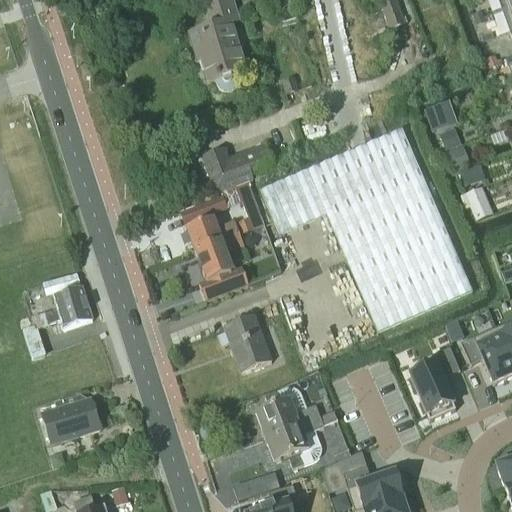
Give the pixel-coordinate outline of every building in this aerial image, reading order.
[(244,74),(229,26),(237,23),(229,0),(207,0),(201,2),(210,30),(189,37),(195,53),(197,52),(207,85),(214,83),(216,85),(221,89),(227,91),(232,90),(234,85),(237,79),(237,76),(244,74)] [(511,9),(511,0),(496,0),(501,13),(511,9)] [(509,34),(511,33),(511,9),(501,13),(509,34)] [(297,94),(293,82),(281,86),(285,98),(297,94)] [(377,337),(472,296),(401,133),(259,194),(279,239),(326,219),(377,337)] [(250,178),(272,170),(264,147),(241,156),(243,160),(229,166),(224,152),(201,161),(215,197),(247,186),(250,178)] [(249,189),(243,192),(250,212),(256,210),(255,206),(249,189)] [(221,214),(218,206),(217,202),(194,211),(199,222),(221,214)] [(259,218),(258,214),(248,218),(250,222),(254,233),(263,229),(259,218)] [(237,240),(232,226),(217,231),(213,221),(186,232),(195,256),(237,240)] [(254,233),(250,222),(236,227),(240,238),(254,233)] [(227,268),(230,267),(226,255),(240,249),(237,240),(195,256),(206,286),(199,289),(205,306),(248,290),(242,273),(230,277),(227,268)] [(511,278),(509,272),(498,276),(503,287),(511,283),(511,278)] [(79,290),(75,278),(75,277),(42,288),(42,289),(46,301),(79,290)] [(53,301),(57,313),(31,322),(33,330),(22,333),(31,362),(44,357),(36,332),(60,324),(63,333),(92,323),(81,292),(53,301)] [(271,365),(254,319),(223,331),(240,376),(271,365)] [(511,324),(495,332),(511,371),(511,324)] [(511,371),(495,332),(460,347),(470,370),(482,365),(492,389),(511,380),(511,371)] [(435,368),(409,379),(429,424),(455,413),(447,395),(452,393),(447,380),(459,374),(449,351),(431,359),(435,368)] [(319,421),(315,410),(306,413),(301,399),(299,396),(296,393),(293,391),(289,391),(285,392),(264,400),(269,411),(255,416),(262,433),(263,433),(266,441),(319,421)] [(56,414),(41,419),(50,449),(99,433),(90,403),(78,407),(76,400),(53,407),(56,414)] [(320,449),(315,435),(323,431),(319,421),(266,441),(269,448),(268,449),(274,466),(287,461),(292,473),(313,465),(316,463),(319,460),(320,457),(321,453),(320,449)] [(50,459),(53,470),(64,467),(60,456),(50,459)] [(511,462),(496,469),(504,492),(511,489),(511,462)] [(233,473),(238,484),(249,479),(244,468),(233,473)] [(366,470),(342,478),(353,511),(361,511),(363,511),(401,498),(394,475),(370,483),(366,470)] [(289,511),(287,505),(296,502),(292,489),(268,497),(272,510),(265,511),(289,511)] [(123,490),(112,493),(116,508),(128,505),(123,490)] [(51,494),(39,498),(43,511),(44,511),(55,508),(51,494)] [(363,511),(410,511),(408,507),(405,508),(401,498),(363,511)] [(103,511),(103,510),(98,511),(94,511),(90,500),(73,506),(74,511),(103,511)]
